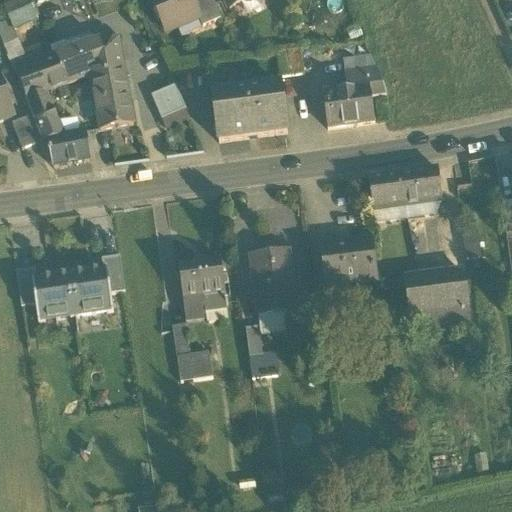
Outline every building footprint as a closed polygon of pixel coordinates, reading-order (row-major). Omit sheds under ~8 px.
[(156,0),(152,2),(165,33),(198,19),(199,19),(190,0),(156,0)] [(198,19),(202,29),(220,21),(211,0),(190,0),(199,19),(198,19)] [(224,0),(229,11),(254,0),(224,0)] [(68,89),(90,80),(123,72),(118,46),(111,42),(56,61),(68,89)] [(276,56),(279,80),(303,76),(300,52),(276,56)] [(345,62),(347,74),(375,69),(369,60),(345,62)] [(15,75),(27,105),(42,99),(68,89),(56,61),(15,75)] [(347,74),(351,95),(368,92),(369,101),(380,99),(375,69),(347,74)] [(133,129),(123,72),(90,80),(100,135),(133,129)] [(0,118),(13,113),(0,77),(0,118)] [(149,101),(162,126),(186,114),(174,89),(149,101)] [(212,98),(218,145),(287,136),(281,89),(278,89),(279,93),(264,95),(263,91),(229,96),(230,99),(215,101),(214,98),(212,98)] [(373,125),(369,101),(368,92),(351,95),(323,100),(329,133),(373,125)] [(48,144),(53,171),(91,165),(86,136),(63,140),(50,107),(42,99),(27,105),(42,144),(48,144)] [(12,127),(22,153),(38,146),(28,120),(12,127)] [(436,173),(398,178),(400,193),(398,193),(398,197),(401,196),(403,210),(441,204),(436,173)] [(372,215),(403,210),(401,196),(398,197),(398,193),(400,193),(398,178),(367,183),(372,215)] [(436,219),(441,204),(403,210),(372,215),(374,228),(436,219)] [(462,237),(468,262),(481,259),(475,234),(462,237)] [(322,250),(327,289),(377,282),(371,243),(322,250)] [(256,320),(256,323),(259,322),(300,317),(300,315),(298,315),(297,302),(290,257),(293,256),(292,255),(248,261),(248,263),(250,262),(258,320),(256,320)] [(107,271),(111,297),(125,295),(120,259),(101,262),(103,272),(107,271)] [(184,305),(203,302),(224,299),(226,299),(221,264),(178,271),(184,305)] [(103,272),(69,277),(75,319),(113,314),(111,297),(107,271),(103,272)] [(35,308),(32,282),(36,282),(34,272),(16,274),(21,310),(35,308)] [(38,325),(75,319),(69,277),(36,282),(32,282),(35,308),(38,325)] [(405,285),(410,322),(468,314),(463,277),(405,285)] [(316,300),(319,324),(333,323),(329,294),(316,296),(316,300)] [(226,313),(224,299),(203,302),(205,316),(206,316),(226,313)] [(300,317),(302,332),(320,330),(319,324),(316,300),(297,302),(298,315),(300,315),(300,317)] [(206,321),(206,316),(205,316),(203,302),(184,305),(186,324),(206,321)] [(206,316),(206,321),(207,327),(228,324),(226,313),(206,316)] [(471,335),(468,314),(410,322),(413,343),(471,335)] [(260,331),(261,340),(303,335),(302,332),(300,317),(259,322),(260,331)] [(171,331),(176,362),(190,360),(185,329),(171,331)] [(245,333),(249,361),(264,359),(264,358),(261,340),(260,331),(245,333)] [(176,362),(180,386),(214,381),(210,356),(190,360),(176,362)] [(276,356),(264,358),(264,359),(249,361),(252,382),(279,379),(276,356)] [(489,475),(486,456),(473,458),(477,477),(489,475)]
